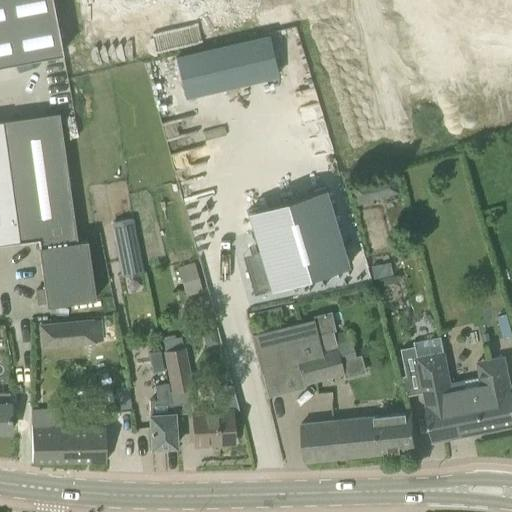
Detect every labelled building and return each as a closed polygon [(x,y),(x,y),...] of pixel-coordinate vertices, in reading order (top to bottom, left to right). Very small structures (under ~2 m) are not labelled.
[(51,0),(0,0),(0,64),(62,53),(51,0)] [(273,33),(177,53),(186,95),(282,75),(273,33)] [(1,120),(18,241),(37,238),(38,246),(37,246),(43,288),(34,289),(36,304),(45,302),(45,306),(94,299),(86,239),(76,241),(58,112),(1,120)] [(338,126),(348,152),(373,142),(363,116),(338,126)] [(0,243),(18,241),(1,120),(0,120),(0,243)] [(352,185),(357,204),(372,200),(371,195),(397,188),(393,174),(352,185)] [(324,188),(247,212),(270,289),(347,266),(324,188)] [(113,244),(120,277),(143,273),(133,219),(111,223),(115,244),(113,244)] [(279,305),(256,310),(258,320),(282,315),(279,305)] [(312,320),(251,335),(261,373),(297,365),(302,385),(343,374),(340,362),(356,357),(349,331),(333,335),(332,330),(316,334),(312,320)] [(39,325),(41,347),(81,343),(79,322),(39,325)] [(414,346),(400,349),(406,375),(418,372),(428,423),(432,442),(511,426),(511,393),(511,390),(504,357),(489,360),(476,362),(479,377),(451,383),(444,351),(443,352),(440,336),(413,342),(414,346)] [(163,351),(161,351),(167,382),(169,391),(170,391),(192,387),(185,347),(182,347),(180,337),(162,341),(163,351)] [(157,400),(149,401),(149,413),(150,427),(151,447),(152,447),(155,450),(163,449),(166,446),(175,446),(174,426),(173,412),(171,399),(170,391),(169,391),(167,382),(154,385),(157,400)] [(211,386),(213,409),(191,411),(193,445),(233,442),(231,411),(238,411),(231,385),(211,386)] [(312,393),(315,414),(334,412),(332,391),(312,393)] [(0,392),(0,431),(9,431),(9,402),(8,402),(8,393),(0,392)] [(300,422),(302,441),(304,461),(415,450),(411,411),(300,422)] [(31,424),(31,442),(31,462),(105,461),(105,426),(70,427),(70,423),(31,424)]
